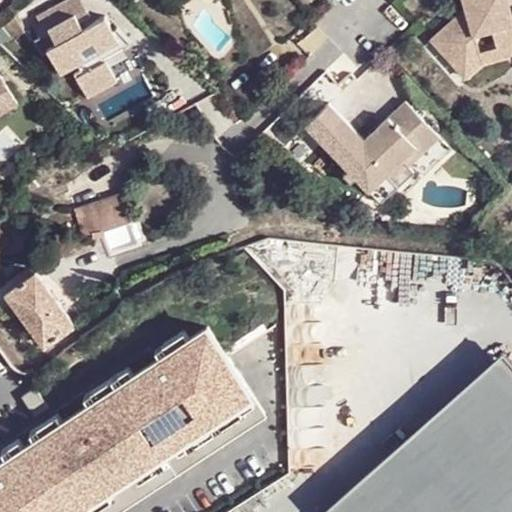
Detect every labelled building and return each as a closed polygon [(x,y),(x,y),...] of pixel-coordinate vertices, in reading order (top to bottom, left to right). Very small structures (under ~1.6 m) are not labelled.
[(511,14),(498,18),(492,0),(463,0),(467,9),(425,38),(445,64),(463,49),(486,30),(493,48),(498,59),(511,54),(511,14)] [(511,14),(507,0),(492,0),(498,18),(511,14)] [(79,23),(67,1),(45,13),(49,20),(40,25),(33,29),(39,39),(34,42),(42,57),(49,53),(61,75),(77,65),(80,72),(74,76),(87,100),(117,83),(104,60),(131,45),(106,34),(103,36),(95,23),(75,34),(71,27),(79,23)] [(36,18),(40,25),(49,20),(45,13),(36,18)] [(474,67),(498,59),(493,48),(467,56),(474,67)] [(463,49),(445,64),(456,80),(474,67),(467,56),(463,49)] [(0,114),(16,105),(0,78),(0,114)] [(364,186),(381,169),(411,141),(421,153),(439,135),(405,97),(364,134),(331,99),(306,122),(364,186)] [(411,141),(381,169),(394,182),(421,153),(411,141)] [(85,238),(130,219),(119,193),(74,212),(85,238)] [(0,294),(7,290),(11,286),(0,273),(0,242),(8,234),(0,227),(0,294)] [(283,298),(330,299),(332,242),(285,240),(283,298)] [(33,269),(11,286),(7,290),(17,304),(47,342),(72,323),(70,318),(33,269)] [(7,290),(0,294),(0,312),(2,315),(4,313),(17,304),(7,290)] [(0,511),(66,511),(248,392),(205,326),(187,338),(166,351),(132,374),(88,403),(61,421),(34,439),(22,446),(5,457),(0,460),(0,511)] [(161,343),(166,351),(187,338),(181,329),(161,343)] [(328,511),(511,511),(511,360),(502,349),(323,506),(328,511)] [(82,395),(88,403),(132,374),(126,366),(82,395)] [(248,392),(66,511),(111,511),(262,413),(248,392)] [(28,430),(34,439),(61,421),(55,412),(28,430)] [(0,448),(5,457),(22,446),(17,438),(0,448)]
